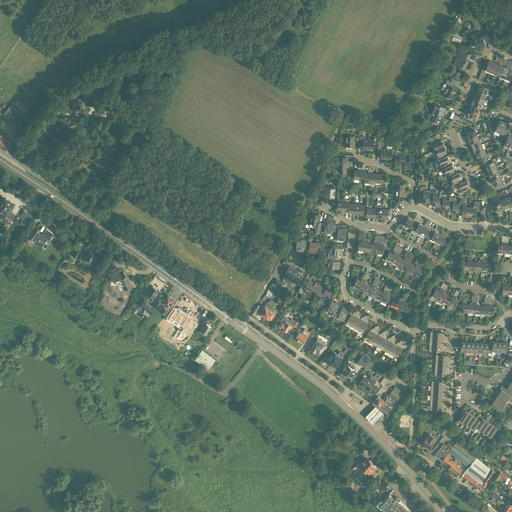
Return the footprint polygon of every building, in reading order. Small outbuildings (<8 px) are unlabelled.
[(471,13),(468,18),(472,20),(475,22),(477,25),(478,28),(483,26),(481,23),(478,19),(475,16),(471,13)] [(490,39),(487,30),(478,34),(477,33),(471,36),(476,47),(485,43),(484,41),(490,39)] [(471,54),(460,50),(454,64),(465,68),(471,54)] [(485,69),(490,71),(494,62),(489,60),(486,65),(484,64),(481,70),(484,71),(485,69)] [(505,77),(511,62),(509,61),(506,68),(504,66),(500,75),(499,77),(504,79),(505,77)] [(499,64),(494,62),(490,71),(495,73),(499,64)] [(499,64),(495,73),(500,75),(504,66),(499,64)] [(451,82),(447,80),(445,84),(447,85),(445,91),(444,90),(442,95),(446,96),(451,98),(456,88),(449,85),(451,82)] [(477,89),(486,93),(488,88),(479,84),(477,89)] [(477,89),(475,94),(484,98),(486,93),(477,89)] [(486,99),(484,98),(475,94),(473,93),(472,96),(474,97),(473,99),(481,103),(484,104),(486,99)] [(20,103),(27,109),(32,103),(25,97),(20,103)] [(88,101),(83,97),(81,99),(79,97),(74,102),(75,103),(71,108),(80,115),(81,114),(84,117),(91,108),(86,103),(88,101)] [(101,105),(108,111),(116,103),(111,98),(107,102),(105,100),(101,105)] [(479,108),(481,103),(473,99),(472,99),(470,104),(479,108)] [(445,108),(434,103),(430,110),(432,111),(431,113),(429,113),(427,119),(432,121),(433,120),(440,123),(442,118),(441,117),(445,108)] [(477,113),(479,108),(470,104),(468,103),(467,105),(468,105),(467,109),(477,113)] [(26,116),(11,104),(3,114),(18,126),(26,116)] [(475,118),(477,113),(467,109),(467,108),(467,109),(466,109),(465,110),(465,111),(465,112),(465,113),(466,114),(469,115),(468,118),(475,121),(476,118),(475,118)] [(493,129),(495,130),(495,131),(500,133),(500,132),(504,122),(499,120),(496,127),(494,126),(493,129)] [(509,132),(511,127),(511,125),(504,122),(500,132),(500,133),(505,135),(506,131),(509,132)] [(468,138),(476,134),(474,129),(477,128),(476,125),(470,128),(471,131),(466,133),(468,138)] [(10,142),(0,134),(0,146),(4,150),(10,142)] [(476,134),(468,138),(470,143),(478,139),(476,134)] [(354,135),(346,135),(346,140),(347,141),(346,145),(355,146),(355,142),(354,141),(354,135)] [(362,149),(368,149),(368,139),(363,138),(363,136),(360,135),(360,142),(363,142),(362,149)] [(374,139),(368,139),(368,149),(373,150),(374,143),(377,143),(377,135),(374,135),(374,139)] [(435,135),(429,138),(432,145),(433,144),(435,149),(444,145),(443,142),(442,142),(441,140),(438,141),(435,135)] [(509,148),(510,146),(511,139),(511,136),(508,135),(503,145),(509,148)] [(470,143),(472,148),(481,144),(479,139),(478,139),(470,143)] [(377,146),(379,146),(378,151),(381,151),(381,158),(386,158),(387,148),(382,148),(382,145),(381,145),(380,141),(377,141),(377,146)] [(481,144),(472,148),(474,153),(475,152),(483,149),(481,144)] [(395,152),(395,146),(387,145),(387,148),(386,158),(391,159),(392,152),(395,152)] [(444,145),(435,149),(433,150),(437,159),(438,159),(447,155),(447,153),(448,153),(446,149),(444,145)] [(483,149),(475,152),(477,157),(486,154),(483,149)] [(402,160),(405,160),(405,157),(405,154),(400,153),(400,154),(399,153),(396,153),(395,166),(401,166),(402,160)] [(488,153),(486,154),(477,157),(479,162),(490,158),(488,153)] [(409,157),(405,157),(405,160),(404,168),(411,168),(411,161),(415,161),(415,155),(409,155),(409,157)] [(447,155),(438,159),(440,165),(439,166),(440,169),(443,168),(446,166),(445,163),(449,162),(448,159),(449,159),(447,155)] [(347,157),(339,156),(338,168),(341,168),(341,170),(343,171),(344,171),(347,171),(347,166),(346,166),(347,157)] [(484,164),(485,166),(482,167),(484,170),(497,165),(496,162),(494,163),(493,160),(484,164)] [(446,166),(443,168),(445,174),(443,174),(445,178),(450,176),(451,175),(450,172),(453,171),(452,168),(454,168),(452,164),(446,166)] [(485,172),(487,171),(488,174),(489,174),(497,170),(496,168),(498,168),(497,165),(484,170),(485,172)] [(489,174),(490,176),(488,177),(489,180),(501,174),(500,172),(499,173),(497,170),(489,174)] [(376,173),(375,181),(380,181),(380,184),(383,184),(384,179),(385,179),(385,172),(381,171),(381,173),(376,173)] [(452,185),(458,183),(459,183),(458,180),(461,178),(460,176),(461,175),(459,172),(451,175),(450,176),(453,182),(451,182),(452,185)] [(501,174),(489,180),(490,182),(492,181),(493,184),(502,180),(501,178),(503,177),(501,174)] [(467,179),(459,183),(458,183),(461,192),(468,190),(467,187),(468,186),(467,184),(468,183),(467,179)] [(336,187),(323,186),(322,194),(330,194),(330,196),(335,197),(335,196),(336,187)] [(429,202),(429,199),(430,192),(429,192),(426,192),(426,190),(425,189),(425,186),(420,186),(419,192),(423,192),(422,201),(429,202)] [(429,190),(429,192),(430,192),(429,199),(432,199),(432,205),(439,206),(439,202),(440,196),(439,196),(436,196),(436,190),(429,190)] [(440,196),(439,202),(442,202),(442,208),(449,209),(449,206),(450,199),(449,199),(446,199),(446,194),(439,193),(439,196),(440,196)] [(449,197),(449,199),(450,199),(449,206),(452,206),(452,212),(459,212),(459,209),(459,203),(456,203),(456,197),(449,197)] [(500,199),(504,208),(509,206),(505,197),(500,199)] [(13,203),(5,198),(0,205),(0,212),(3,211),(7,214),(6,215),(12,219),(15,215),(10,212),(14,205),(13,204),(13,203)] [(504,208),(500,199),(495,201),(495,200),(491,201),(494,207),(497,206),(498,208),(496,209),(497,212),(499,211),(499,210),(504,208)] [(473,207),(469,206),(468,216),(475,216),(476,207),(479,207),(480,201),(475,201),(474,204),(473,204),(473,207)] [(462,215),(468,216),(469,206),(466,206),(466,203),(459,203),(459,209),(462,209),(462,215)] [(390,209),(383,208),(382,216),(388,216),(388,215),(390,215),(390,209)] [(20,224),(26,228),(34,216),(25,210),(20,217),(23,219),(20,224)] [(310,223),(315,224),(313,232),(320,233),(322,222),(318,221),(319,219),(320,214),(312,213),(312,217),(311,217),(310,223)] [(54,222),(60,225),(63,220),(57,217),(54,222)] [(412,229),(415,223),(413,221),(414,220),(408,217),(404,224),(409,227),(410,227),(412,229)] [(334,237),(334,236),(335,233),(336,228),(333,227),(334,222),(330,221),(330,220),(327,220),(325,231),(328,231),(328,233),(332,234),(331,236),(334,237)] [(420,233),(424,225),(419,222),(418,224),(415,223),(412,229),(420,233)] [(427,237),(428,237),(431,231),(428,230),(429,228),(427,227),(427,226),(425,224),(425,225),(424,225),(420,233),(425,236),(427,237)] [(338,233),(335,233),(334,236),(334,237),(333,240),(337,241),(337,238),(344,240),(346,228),(343,228),(342,229),(339,228),(338,233)] [(40,235),(36,232),(31,239),(42,247),(47,239),(48,239),(53,233),(47,229),(41,236),(39,235),(40,235)] [(430,238),(436,241),(440,233),(435,231),(434,232),(431,231),(428,237),(426,240),(428,241),(430,238)] [(440,233),(436,241),(443,245),(447,240),(444,238),(445,236),(440,233)] [(374,244),(371,243),(370,251),(375,252),(375,254),(376,254),(379,235),(375,235),(374,244)] [(383,236),(379,235),(376,254),(377,254),(377,253),(383,254),(384,248),(387,248),(387,246),(386,245),(386,243),(386,242),(384,242),(384,241),(383,241),(383,236)] [(322,238),(319,238),(318,242),(311,241),(310,248),(311,248),(310,252),(317,253),(317,247),(320,248),(322,238)] [(307,240),(301,239),(301,240),(297,240),(297,245),(298,245),(297,250),(304,251),(305,245),(306,245),(307,240)] [(364,252),(366,239),(364,239),(363,242),(359,241),(358,250),(363,250),(362,252),(364,252)] [(389,262),(390,262),(399,246),(396,244),(393,249),(394,250),(393,253),(389,251),(385,258),(390,261),(389,262)] [(329,253),(328,256),(335,257),(336,254),(341,255),(341,251),(342,251),(343,248),(332,246),(330,253),(329,253)] [(399,246),(390,262),(391,263),(392,262),(396,264),(400,257),(397,255),(398,252),(399,253),(402,248),(399,246)] [(85,254),(81,251),(80,252),(76,249),(72,255),(76,258),(77,257),(81,260),(83,257),(84,258),(83,258),(91,263),(91,262),(94,263),(96,260),(94,259),(97,254),(90,249),(86,255),(84,254),(85,254)] [(400,268),(401,268),(410,252),(407,250),(404,256),(405,256),(404,259),(400,257),(396,264),(401,267),(400,268)] [(403,268),(407,270),(411,263),(408,261),(409,258),(411,259),(414,254),(410,252),(401,268),(402,269),(403,268)] [(335,260),(335,257),(328,256),(326,256),(326,259),(328,259),(327,263),(329,263),(328,267),(339,268),(340,265),(339,265),(340,261),(335,260)] [(415,262),(416,262),(415,265),(411,263),(407,270),(406,272),(412,275),(421,258),(418,256),(415,262)] [(412,275),(417,278),(423,269),(419,267),(420,264),(419,263),(421,258),(412,275)] [(296,269),(290,265),(283,276),(286,278),(286,276),(291,279),(290,280),(298,284),(302,275),(295,271),(296,269)] [(358,289),(367,273),(364,271),(362,276),(362,277),(360,280),(357,278),(353,285),(358,287),(357,289),(358,289)] [(122,274),(111,273),(110,281),(115,281),(115,283),(121,287),(123,286),(124,290),(131,286),(127,278),(126,276),(125,275),(122,275),(122,274)] [(367,273),(358,289),(359,290),(359,288),(364,291),(368,284),(364,282),(366,279),(367,279),(369,274),(367,273)] [(285,284),(275,278),(272,283),(282,289),(285,284)] [(369,296),(378,279),(375,278),(372,282),(373,283),(371,286),(368,284),(364,291),(363,293),(369,296)] [(314,289),(318,291),(320,287),(321,287),(321,285),(315,282),(314,285),(311,284),(313,281),(309,279),(305,287),(302,285),(299,291),(302,293),(307,296),(312,289),(313,289),(314,289)] [(375,297),(379,290),(376,288),(377,285),(378,285),(380,280),(378,279),(369,296),(374,299),(375,297)] [(436,300),(436,299),(445,283),(443,282),(440,286),(441,287),(439,290),(436,288),(430,298),(435,301),(436,300)] [(448,285),(445,283),(436,299),(436,300),(442,303),(443,301),(447,294),(443,292),(445,289),(446,289),(448,285)] [(383,292),(379,290),(375,297),(380,300),(379,301),(380,302),(389,285),(386,284),(384,288),(384,289),(383,292)] [(158,290),(152,285),(146,293),(151,297),(149,299),(151,301),(157,293),(158,290)] [(391,287),(389,285),(380,302),(381,302),(381,300),(386,303),(390,296),(387,294),(388,291),(389,291),(391,287)] [(323,288),(321,287),(320,287),(318,291),(317,293),(321,296),(318,301),(325,304),(332,291),(326,287),(324,290),(322,290),(323,288)] [(270,297),(274,291),(269,288),(266,294),(270,297)] [(448,294),(447,294),(443,301),(442,303),(444,304),(445,302),(447,304),(447,305),(447,306),(457,289),(454,288),(451,292),(452,293),(448,294)] [(457,289),(447,306),(448,306),(449,305),(454,307),(458,300),(454,298),(456,296),(457,295),(459,291),(457,289)] [(174,299),(168,295),(163,302),(167,304),(165,307),(167,308),(163,312),(166,314),(171,307),(171,303),(174,299)] [(399,308),(404,299),(399,296),(398,299),(394,297),(391,303),(399,308)] [(259,312),(265,316),(270,309),(276,301),(273,299),(271,300),(270,299),(268,303),(267,302),(265,305),(263,307),(261,306),(260,309),(261,310),(259,312)] [(409,301),(404,299),(399,308),(407,313),(413,303),(409,301)] [(154,307),(144,300),(140,306),(150,313),(154,307)] [(334,316),(338,308),(335,307),(338,302),(335,300),(335,302),(332,300),(327,309),(332,312),(331,315),(334,316)] [(281,312),(287,304),(284,302),(278,310),(281,312)] [(490,302),(488,302),(487,315),(488,315),(488,314),(493,314),(493,311),(496,311),(497,306),(494,306),(490,305),(490,302)] [(296,303),(294,305),(299,308),(298,309),(301,311),(303,308),(296,303)] [(341,310),(338,308),(334,316),(332,319),(335,321),(338,316),(343,319),(348,309),(342,306),(341,310)] [(273,311),(270,309),(265,316),(268,318),(269,317),(271,319),(277,309),(275,308),(273,311)] [(175,309),(168,318),(172,321),(174,319),(184,326),(182,329),(187,332),(189,328),(191,330),(194,327),(195,324),(190,320),(191,319),(179,310),(178,311),(175,309)] [(346,323),(350,325),(359,309),(357,310),(355,312),(354,311),(352,313),(351,313),(346,323)] [(354,328),(360,317),(359,317),(360,315),(359,314),(360,312),(359,309),(350,325),(354,328)] [(354,328),(358,330),(367,314),(365,314),(364,317),(362,316),(361,318),(360,317),(354,328)] [(367,314),(358,330),(363,332),(368,322),(367,322),(368,319),(367,319),(368,316),(368,314),(367,314)] [(292,324),(294,320),(291,318),(290,320),(283,316),(277,325),(286,331),(292,324)] [(211,327),(206,322),(199,332),(202,334),(203,332),(206,334),(211,327)] [(368,342),(377,325),(375,326),(373,328),(372,327),(371,330),(370,329),(364,339),(368,342)] [(378,328),(377,325),(368,342),(372,344),(378,334),(377,333),(378,331),(377,330),(378,328)] [(302,330),(299,328),(296,333),(298,334),(295,337),(296,337),(295,338),(299,340),(300,340),(302,342),(306,336),(308,334),(311,336),(315,331),(312,329),(310,332),(305,328),(303,328),(302,330)] [(378,334),(372,344),(377,346),(386,330),(383,331),(382,333),(380,332),(379,334),(378,334)] [(386,332),(386,330),(377,346),(381,349),(387,338),(385,338),(387,336),(385,335),(386,332)] [(387,338),(381,349),(385,351),(394,335),(394,334),(391,335),(390,338),(389,337),(388,339),(387,338)] [(395,337),(394,335),(385,351),(389,353),(395,343),(394,342),(395,340),(394,339),(395,337)] [(319,341),(316,338),(313,342),(314,343),(310,349),(318,354),(321,350),(322,351),(324,348),(325,349),(327,346),(324,344),(325,343),(320,339),(319,341)] [(395,343),(389,353),(394,356),(403,339),(400,340),(399,342),(397,341),(396,344),(395,343)] [(403,339),(394,356),(398,358),(404,348),(402,347),(404,345),(402,344),(403,342),(403,339)] [(236,344),(244,350),(247,346),(240,340),(236,344)] [(497,341),(496,341),(493,341),(492,344),(489,344),(488,352),(492,353),(492,351),(495,352),(495,355),(497,355),(497,352),(496,352),(497,341)] [(215,360),(202,350),(195,359),(208,369),(215,360)] [(343,353),(340,350),(338,353),(334,351),(327,361),(331,364),(331,363),(335,365),(337,362),(338,363),(341,360),(340,359),(342,356),(341,356),(343,353)] [(372,357),(365,352),(358,361),(365,366),(372,357)] [(374,363),(371,360),(368,365),(367,365),(363,370),(367,373),(371,367),(374,363)] [(354,366),(349,363),(346,366),(345,365),(343,369),(344,370),(343,371),(349,376),(350,375),(352,376),(354,373),(352,372),(354,369),(353,368),(354,366)] [(364,387),(365,388),(373,377),(371,375),(369,377),(364,374),(361,378),(362,378),(358,384),(363,388),(364,387)] [(373,377),(365,388),(367,389),(366,390),(371,394),(377,386),(374,383),(376,379),(373,377)] [(508,399),(508,398),(510,395),(507,393),(510,389),(507,388),(502,385),(500,388),(501,389),(500,392),(497,390),(496,392),(498,394),(499,393),(508,399)] [(403,393),(395,386),(388,395),(387,394),(382,399),(378,396),(373,403),(377,406),(379,408),(384,411),(387,414),(403,393)] [(498,394),(496,396),(505,403),(507,400),(510,402),(511,400),(508,398),(508,399),(499,393),(498,394)] [(503,406),(503,405),(505,403),(496,396),(495,399),(492,397),(491,399),(493,401),(494,400),(503,406)] [(506,407),(503,405),(503,406),(494,400),(493,401),(491,404),(500,410),(502,407),(505,409),(506,407)] [(379,408),(377,406),(370,413),(367,416),(375,424),(378,422),(387,414),(384,411),(379,408)] [(462,425),(464,422),(464,421),(469,413),(469,412),(466,410),(460,419),(463,421),(461,424),(462,425)] [(464,421),(464,422),(467,424),(473,415),(470,413),(472,411),(470,410),(469,412),(469,413),(464,421)] [(477,418),(476,417),(473,415),(467,424),(470,426),(468,429),(469,430),(472,427),(471,427),(477,418)] [(478,415),(476,417),(477,418),(471,427),(472,427),(475,429),(476,427),(481,420),(480,420),(478,418),(479,416),(478,415)] [(487,417),(485,420),(486,420),(480,429),(481,430),(484,432),(490,423),(487,421),(489,418),(487,417)] [(482,418),(480,420),(481,420),(476,427),(479,429),(477,432),(479,433),(481,430),(480,429),(486,420),(485,420),(482,418)] [(494,422),(493,425),(494,425),(488,434),(488,435),(491,437),(497,428),(494,426),(496,424),(494,422)] [(486,438),(488,435),(488,434),(494,425),(493,425),(490,423),(484,432),(487,434),(485,437),(486,438)] [(447,430),(442,427),(439,432),(444,435),(447,430)] [(360,435),(354,430),(347,438),(352,443),(360,435)] [(436,438),(429,433),(427,437),(427,436),(422,443),(426,445),(424,447),(429,450),(434,442),(436,438)] [(449,451),(469,466),(475,458),(478,453),(458,439),(454,445),(450,442),(447,446),(445,450),(448,452),(449,451)] [(451,454),(448,452),(445,450),(441,447),(435,455),(449,466),(453,461),(449,457),(451,454)] [(369,461),(366,458),(360,465),(370,474),(373,471),(371,469),(372,468),(374,470),(377,468),(373,464),(374,463),(370,460),(369,461)] [(476,458),(475,458),(469,466),(462,476),(472,483),(485,465),(482,463),(479,461),(476,458)] [(455,459),(453,461),(449,466),(449,467),(458,474),(462,469),(460,467),(460,466),(460,467),(462,465),(455,459)] [(485,465),(472,483),(481,491),(484,487),(485,486),(495,471),(490,468),(487,466),(485,465)] [(355,466),(350,471),(362,482),(366,477),(355,466)] [(505,469),(502,468),(501,470),(503,472),(508,476),(509,477),(511,478),(511,474),(505,469)] [(505,480),(508,476),(503,472),(499,470),(494,477),(498,480),(500,476),(502,478),(505,480)] [(511,489),(510,488),(507,493),(503,490),(501,493),(506,496),(507,494),(511,496),(511,489)] [(494,498),(497,500),(500,502),(501,500),(499,499),(501,497),(500,495),(495,491),(491,496),(494,498)] [(397,497),(395,497),(394,498),(390,494),(383,501),(381,499),(376,503),(385,511),(397,511),(404,505),(399,500),(399,501),(397,499),(397,497)]
